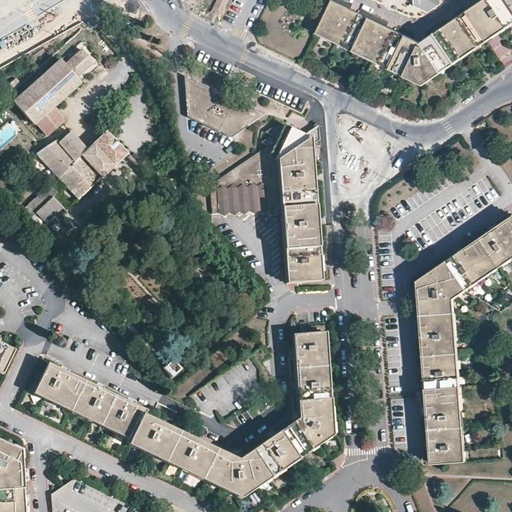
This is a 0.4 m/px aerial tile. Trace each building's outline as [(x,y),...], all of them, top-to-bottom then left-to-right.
[(424,79),(511,18),(511,0),(475,0),(475,1),(436,27),(421,38),(417,36),(390,23),(355,7),(339,0),(334,0),(319,31),(424,79)] [(440,0),(413,0),(413,3),(428,9),(441,0),(440,0)] [(261,16),(250,10),(240,31),(251,37),(261,16)] [(69,45),(75,39),(71,35),(65,41),(69,45)] [(61,59),(14,101),(34,123),(36,121),(53,106),(54,105),(73,88),(76,91),(82,86),(79,83),(81,81),(77,77),(94,61),(83,49),(77,54),(73,50),(63,60),(61,59)] [(246,127),(268,114),(184,75),(188,116),(211,127),(232,137),(246,127)] [(53,106),(36,121),(43,128),(48,133),(63,119),(53,106)] [(317,173),(314,134),(286,120),(282,118),(271,125),(277,128),(268,135),(274,138),(212,179),(214,207),(283,203),(288,278),(325,276),(323,257),(320,214),(317,173)] [(43,128),(36,121),(34,123),(45,136),(48,133),(43,128)] [(59,176),(66,183),(80,198),(127,153),(107,130),(87,148),(84,144),(70,153),(75,160),(59,176)] [(70,153),(84,144),(71,131),(61,139),(59,139),(57,140),(55,139),(54,139),(37,153),(59,176),(75,160),(70,153)] [(22,209),(29,217),(34,212),(49,198),(51,196),(57,191),(50,184),(22,209)] [(61,207),(51,196),(49,198),(34,212),(44,223),(46,221),(61,207)] [(484,232),(503,261),(511,254),(511,213),(491,227),(484,232)] [(59,226),(54,221),(49,226),(54,231),(59,226)] [(448,256),(467,285),(486,272),(500,262),(503,261),(484,232),(458,250),(448,256)] [(421,315),(455,312),(455,293),(457,291),(467,285),(448,256),(431,267),(419,275),(420,296),(421,315)] [(424,355),(458,352),(458,350),(457,333),(455,312),(421,315),(423,336),(424,355)] [(241,497),(336,431),(328,327),(312,328),(311,318),(307,318),(302,319),(302,329),(294,329),(294,344),(298,402),(299,414),(290,420),(251,446),(238,456),(225,450),(193,435),(153,416),(144,412),(146,407),(129,399),(94,382),(57,365),(47,360),(31,391),(131,439),(129,443),(241,497)] [(0,371),(2,372),(14,347),(0,340),(0,371)] [(225,417),(274,384),(273,371),(264,358),(271,352),(264,341),(191,391),(201,406),(225,417)] [(426,387),(460,385),(460,383),(458,352),(424,355),(425,373),(426,387)] [(180,368),(171,358),(161,367),(170,377),(180,368)] [(429,428),(463,426),(463,424),(460,385),(426,387),(428,415),(429,428)] [(464,448),(463,426),(429,428),(430,449),(431,461),(465,458),(464,448)] [(26,511),(22,452),(0,441),(0,511),(26,511)] [(75,481),(50,494),(52,511),(131,511),(130,509),(125,506),(117,510),(109,511),(108,502),(112,495),(101,500),(97,498),(96,491),(76,481),(75,481)]
